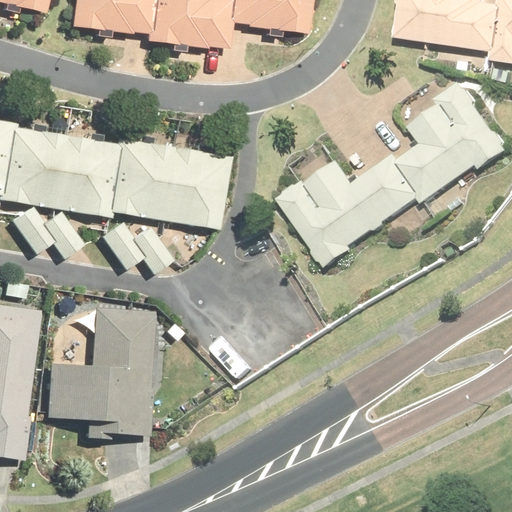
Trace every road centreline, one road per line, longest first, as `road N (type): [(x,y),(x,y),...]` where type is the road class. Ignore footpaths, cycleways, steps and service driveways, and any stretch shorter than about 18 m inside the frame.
road 1 (tertiary): [(164,511),(511,297)]
road 2 (residential): [(0,262),(160,292),(181,284),(217,256),(245,200),(245,101)]
road 3 (tertiary): [(511,372),(231,511)]
road 4 (residential): [(245,101),(167,99),(0,54)]
road 5 (residential): [(361,0),(332,56),(245,101)]
